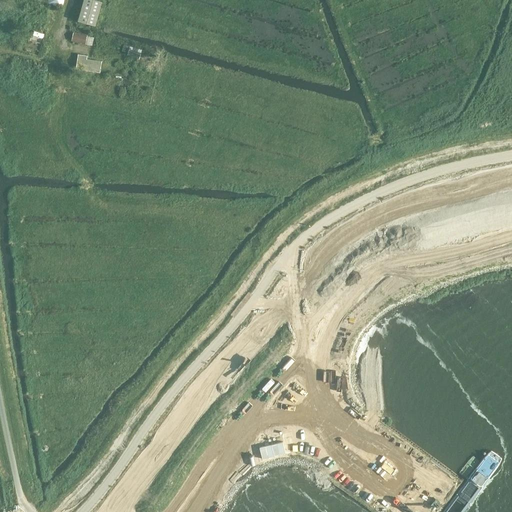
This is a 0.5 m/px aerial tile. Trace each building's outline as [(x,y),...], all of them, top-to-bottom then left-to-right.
[(95,26),(102,2),(95,0),(84,0),(78,21),(95,26)] [(93,50),(96,39),(74,34),(72,42),(82,45),(82,47),(93,50)] [(140,59),(142,50),(124,46),(122,52),(128,54),(128,56),(140,59)] [(100,73),(101,62),(78,59),(76,69),(100,73)] [(330,365),(342,366),(343,353),(331,352),(330,365)]
